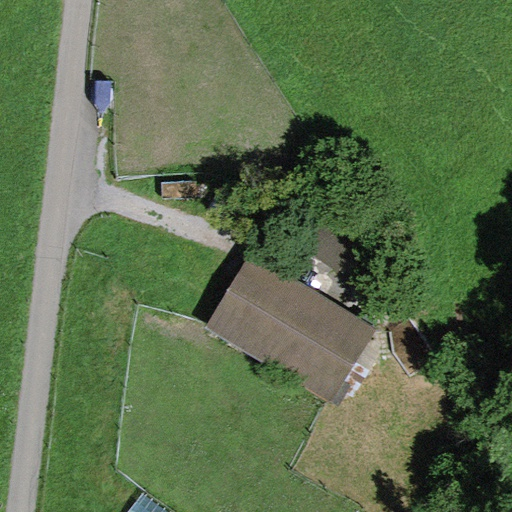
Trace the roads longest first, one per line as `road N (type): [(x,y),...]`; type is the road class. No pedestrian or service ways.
road 1 (residential): [(18,511),(79,0)]
road 2 (track): [(208,239),(118,203),(55,192)]
